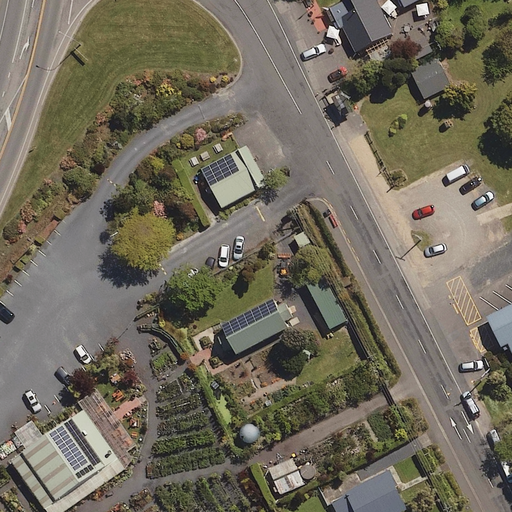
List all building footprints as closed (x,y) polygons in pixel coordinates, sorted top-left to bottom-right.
[(355,54),(393,34),(374,0),(339,0),(330,5),(355,54)] [(437,37),(431,24),(414,32),(419,45),(437,37)] [(424,100),(451,87),(438,60),(411,73),(424,100)] [(338,111),(345,107),(339,94),(335,96),(331,98),(338,111)] [(440,131),(420,113),(388,148),(407,166),(440,131)] [(222,209),(261,187),(256,177),(241,148),(201,169),(222,209)] [(349,322),(327,279),(310,288),(332,331),(349,322)] [(222,325),(237,354),(287,328),(284,321),(292,316),(285,302),(276,306),(272,299),(222,325)] [(511,303),(485,317),(501,348),(508,345),(511,352),(511,303)] [(64,511),(127,468),(84,410),(12,461),(48,511),(64,511)] [(280,496),(304,483),(291,459),(267,471),(280,496)] [(404,511),(409,510),(389,470),(344,492),(345,495),(331,502),(336,511),(404,511)]
